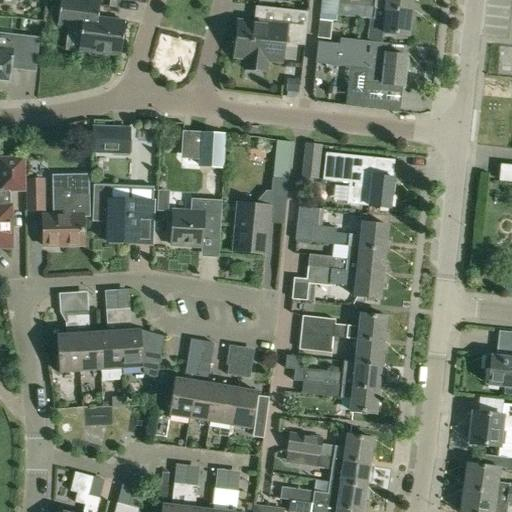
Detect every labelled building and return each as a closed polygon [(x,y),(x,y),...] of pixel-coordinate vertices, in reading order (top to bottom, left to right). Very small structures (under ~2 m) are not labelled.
[(120,56),(125,22),(98,19),(100,3),(75,0),(60,0),(57,24),(81,27),(78,51),(95,53),(95,57),(108,58),(109,55),(120,56)] [(338,0),(338,3),(412,11),(412,0),(338,0)] [(382,32),(409,35),(412,11),(338,3),(337,15),(383,20),(382,32)] [(273,27),(238,23),(234,57),(246,58),(245,70),(264,72),(266,60),(282,62),(284,44),(304,46),(308,12),(255,7),(255,8),(275,10),(273,27)] [(330,40),(331,21),(319,20),(318,39),(330,40)] [(11,46),(10,50),(0,49),(0,81),(8,82),(11,62),(23,63),(26,38),(12,36),(11,41),(10,41),(9,45),(11,46)] [(366,82),(403,86),(407,56),(386,54),(387,43),(341,38),(340,46),(318,43),(316,64),(367,69),(366,82)] [(93,128),(93,152),(129,153),(129,129),(93,128)] [(183,131),(182,152),(200,153),(200,133),(183,131)] [(200,153),(199,165),(225,166),(226,135),(200,133),(200,153)] [(321,145),(307,143),(303,173),(317,175),(321,145)] [(390,208),(393,178),(373,176),(375,158),(326,152),(323,179),(349,182),(347,203),(390,208)] [(0,158),(0,190),(10,191),(24,190),(24,158),(0,158)] [(511,165),(500,165),(498,181),(511,182),(511,165)] [(53,199),(54,216),(43,216),(44,246),(84,245),(83,216),(89,216),(88,175),(69,175),(69,198),(53,199)] [(270,203),(286,204),(288,180),(272,178),(270,203)] [(28,180),(28,210),(44,209),(43,180),(28,180)] [(107,242),(152,243),(154,190),(128,189),(127,200),(110,199),(111,187),(93,186),(92,220),(108,220),(107,242)] [(0,246),(11,247),(10,207),(10,191),(0,190),(0,246)] [(171,244),(202,246),(202,235),(220,236),(222,201),(191,199),(191,212),(173,211),(171,244)] [(270,207),(238,204),(233,251),(266,254),(270,207)] [(299,206),(295,241),(312,243),(314,226),(318,227),(320,209),(299,206)] [(314,226),(312,243),(348,247),(359,248),(385,250),(388,226),(361,223),(360,236),(336,234),(337,229),(318,227),(314,226)] [(309,254),(308,267),(356,272),(383,274),(385,250),(359,248),(348,247),(346,258),(309,254)] [(308,267),(306,284),(313,284),(331,286),(331,284),(355,287),(354,296),(380,298),(383,274),(356,272),(308,267)] [(293,282),(292,299),(311,301),(313,284),(306,284),(293,282)] [(74,307),(94,305),(94,293),(73,294),(74,307)] [(122,368),(143,367),(143,363),(160,362),(165,337),(141,334),(141,330),(140,330),(131,330),(129,309),(118,310),(122,368)] [(101,370),(122,368),(118,310),(106,311),(108,332),(99,332),(101,370)] [(57,335),(59,372),(80,371),(77,312),(65,313),(67,334),(57,335)] [(80,371),(101,370),(99,332),(90,333),(88,312),(77,312),(80,371)] [(358,327),(347,325),(335,324),(335,319),(303,316),(301,333),(384,341),(386,317),(360,314),(358,327)] [(332,353),(333,337),(301,333),(299,350),(332,353)] [(168,415),(189,418),(202,341),(191,339),(184,380),(174,378),(168,415)] [(381,365),(384,341),(357,340),(355,362),(355,363),(381,365)] [(189,418),(210,422),(216,385),(207,383),(214,343),(202,341),(189,418)] [(228,365),(227,374),(238,376),(240,367),(243,347),(229,345),(226,365),(228,365)] [(485,355),(484,370),(489,371),(488,385),(511,387),(511,357),(491,355),(491,356),(485,355)] [(303,382),(352,387),(379,389),(381,365),(355,363),(355,362),(344,361),(342,373),(304,369),(303,382)] [(240,367),(238,376),(250,378),(252,369),(240,367)] [(340,397),(351,398),(349,411),(376,414),(379,389),(352,387),(303,382),(302,393),(340,397)] [(210,422),(230,425),(236,388),(216,385),(210,422)] [(251,428),(257,392),(236,388),(230,425),(251,428)] [(466,440),(469,442),(496,445),(497,456),(511,458),(511,403),(502,402),(502,415),(473,411),(471,427),(468,427),(465,429),(464,437),(466,440)] [(345,447),(335,446),(322,444),(323,437),(289,432),(286,450),(370,463),(373,439),(347,435),(345,447)] [(286,462),(331,469),(329,481),(366,487),(370,463),(286,450),(286,451),(287,451),(286,462)] [(467,463),(463,489),(511,494),(511,483),(498,482),(500,468),(467,463)] [(228,470),(225,484),(246,488),(249,474),(228,470)] [(88,495),(93,476),(75,472),(70,491),(77,493),(88,495)] [(363,510),(366,487),(329,481),(328,493),(282,486),(280,499),(312,504),(326,505),(336,507),(363,510)] [(186,485),(174,483),(173,493),(185,495),(186,485)] [(183,506),(182,511),(203,511),(204,509),(195,508),(197,486),(186,485),(185,495),(183,506)] [(204,509),(203,511),(224,511),(227,489),(215,488),(213,510),(204,509)] [(227,489),(224,511),(235,511),(238,490),(227,489)] [(511,506),(511,494),(463,489),(460,511),(506,511),(507,506),(511,506)] [(96,511),(100,498),(88,495),(86,505),(84,511),(96,511)] [(126,511),(128,505),(117,503),(114,511),(126,511)]
